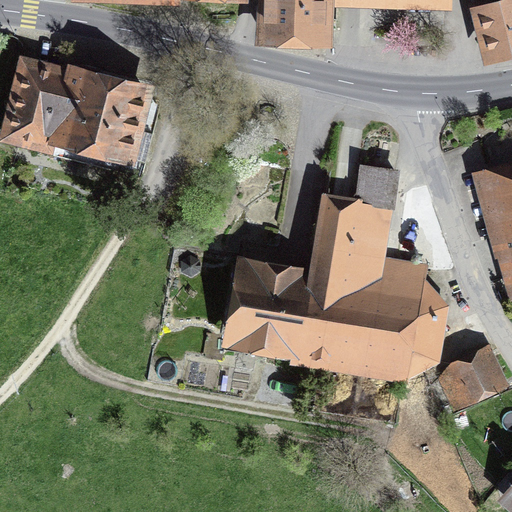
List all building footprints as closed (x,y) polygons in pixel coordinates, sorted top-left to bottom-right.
[(263,0),(263,40),(338,42),(339,0),(346,0),(459,3),(459,0),(263,0)] [(511,0),(471,0),(486,57),(511,49),(511,0)] [(24,60),(4,136),(49,147),(52,135),(130,155),(145,91),(82,75),(81,70),(76,68),(71,67),(66,71),(24,60)] [(511,158),(477,169),(510,292),(511,292),(511,158)] [(221,345),(405,387),(443,364),(453,299),(390,285),(402,166),(359,159),(354,190),(320,183),(308,277),(241,265),(221,345)] [(511,395),(491,352),(444,373),(463,417),(511,395)] [(511,482),(499,498),(511,509),(511,482)]
